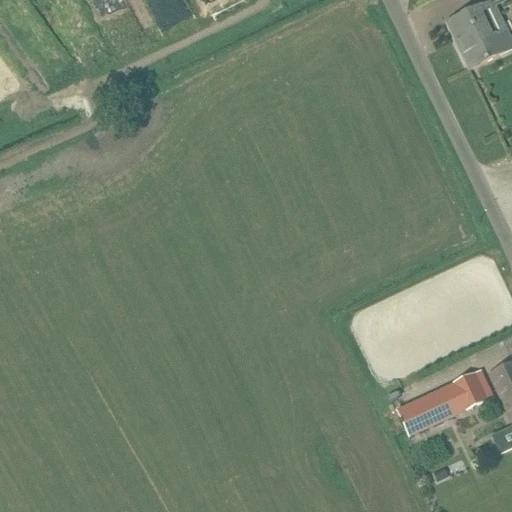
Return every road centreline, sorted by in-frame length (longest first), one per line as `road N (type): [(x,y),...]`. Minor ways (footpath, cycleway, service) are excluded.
road 1 (track): [(198,0),(212,32),(90,97),(90,125),(0,169)]
road 2 (unclassified): [(511,248),(390,0)]
